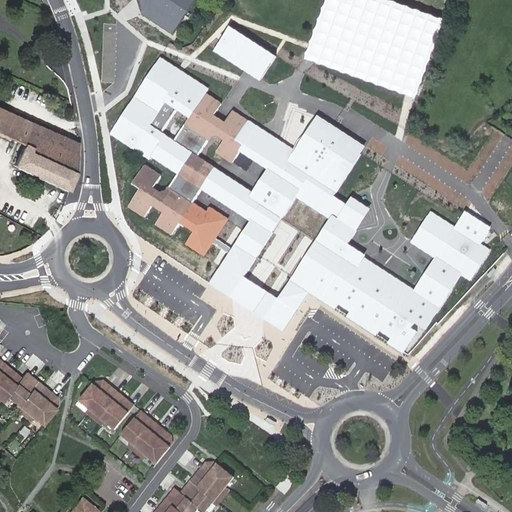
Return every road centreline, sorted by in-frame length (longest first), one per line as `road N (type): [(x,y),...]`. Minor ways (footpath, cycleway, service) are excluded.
road 1 (residential): [(78,292),(79,321),(183,393),(194,418),(188,444),(136,511)]
road 2 (residential): [(130,316),(294,417)]
road 3 (tertiary): [(383,409),(511,277)]
road 4 (residential): [(90,137),(55,0)]
